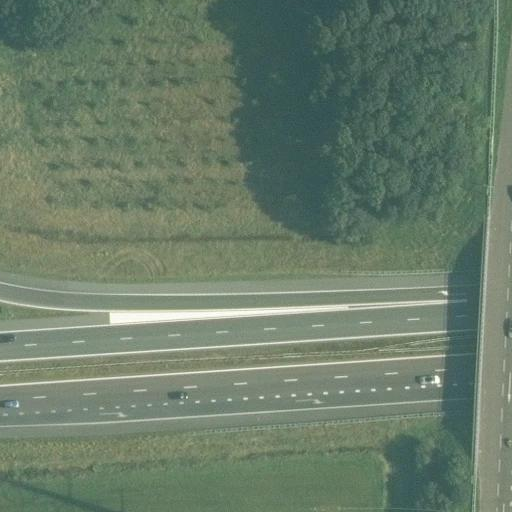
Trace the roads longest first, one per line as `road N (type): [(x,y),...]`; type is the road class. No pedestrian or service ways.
road 1 (motorway): [(0,402),(511,368)]
road 2 (motorway): [(466,316),(0,350)]
road 3 (motorway): [(466,316),(40,302),(0,293)]
road 4 (primary): [(511,233),(501,511)]
